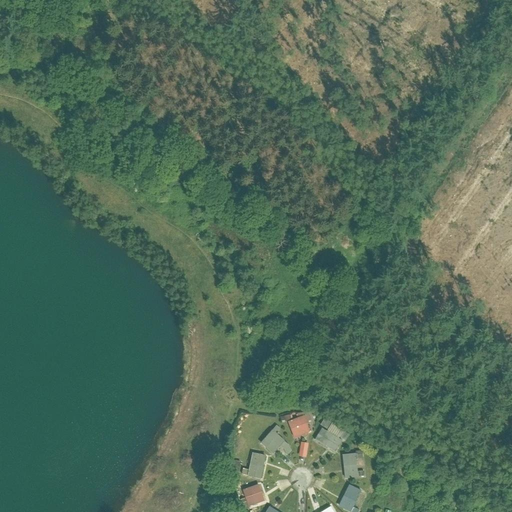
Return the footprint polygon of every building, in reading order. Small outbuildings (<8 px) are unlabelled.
[(310,433),(303,413),(285,419),(293,440),(310,433)] [(321,426),(329,429),(332,421),(325,418),(321,426)] [(275,425),(259,440),(271,453),(287,438),(275,425)] [(339,435),(322,427),(314,444),(331,452),(339,435)] [(308,457),(310,442),(302,442),(300,456),(308,457)] [(243,476),(258,479),(263,454),(248,451),(243,476)] [(342,478),(360,476),(358,453),(340,455),(342,478)] [(263,499),(254,482),(239,490),(249,507),(263,499)] [(349,511),(360,490),(344,482),(333,502),(349,511)]
